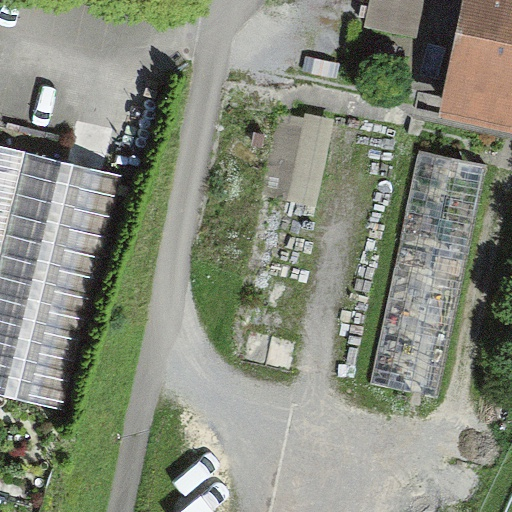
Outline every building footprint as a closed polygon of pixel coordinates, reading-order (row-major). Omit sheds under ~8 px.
[(416,0),(361,0),(355,36),(408,45),(416,0)] [(511,0),(426,0),(401,121),(511,143),(511,0)] [(277,115),(275,193),(330,195),(332,116),(277,115)] [(118,180),(0,152),(0,415),(60,430),(118,180)] [(376,380),(441,395),(491,173),(426,158),(376,380)]
